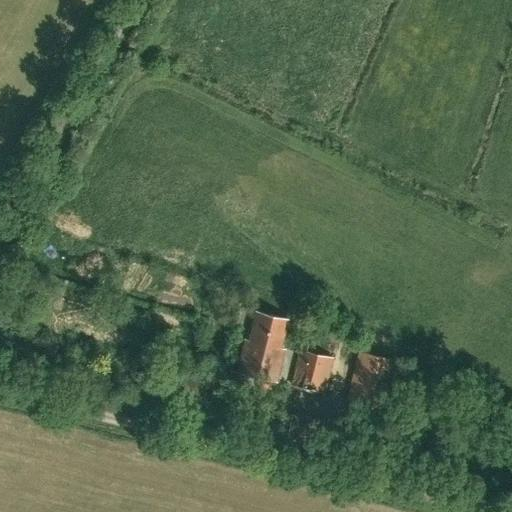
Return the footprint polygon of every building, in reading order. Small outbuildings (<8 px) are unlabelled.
[(280,348),(287,320),(257,312),(249,341),(246,340),(237,371),(277,382),(285,350),(280,348)] [(334,357),(312,352),(314,342),(303,339),(301,349),(300,349),(291,385),(325,394),(334,357)] [(381,406),(392,361),(359,352),(348,398),(381,406)] [(203,415),(212,378),(153,364),(144,402),(203,415)] [(417,440),(418,438),(429,413),(407,404),(396,430),(417,440)] [(319,446),(324,420),(293,414),(287,439),(319,446)]
